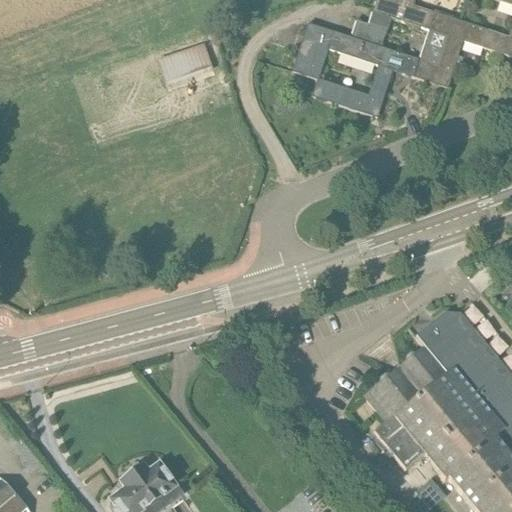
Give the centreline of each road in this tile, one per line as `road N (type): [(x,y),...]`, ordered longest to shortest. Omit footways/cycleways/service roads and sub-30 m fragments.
road 1 (residential): [(511,110),(289,202),(276,219),(289,279)]
road 2 (tertiary): [(0,359),(289,279)]
road 3 (tertiary): [(511,192),(362,244),(289,279)]
road 4 (tertiary): [(289,279),(367,267),(511,217)]
road 5 (unknown): [(172,312),(182,410),(254,511)]
road 6 (unknown): [(0,365),(25,394),(49,458),(90,511)]
